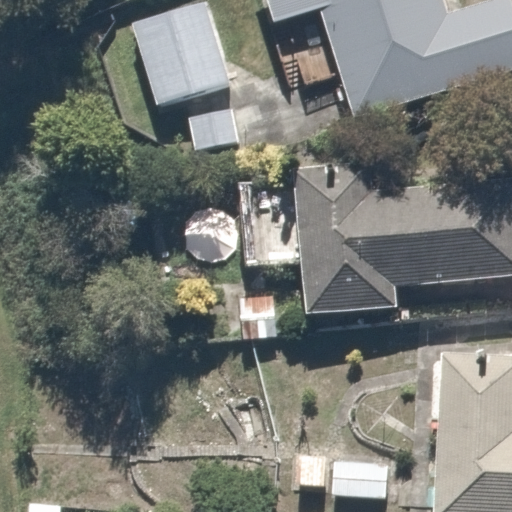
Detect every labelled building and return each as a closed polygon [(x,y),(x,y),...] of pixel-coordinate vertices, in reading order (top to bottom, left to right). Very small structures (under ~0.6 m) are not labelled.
[(341,78),(353,119),(511,70),(511,0),(507,0),(455,16),(449,0),(265,0),(294,93),(341,78)] [(207,4),(132,30),(159,111),(235,85),(207,4)] [(252,101),(193,115),(203,156),(262,141),(252,101)] [(308,316),(399,312),(398,290),(511,284),(511,188),(373,195),(372,176),(302,179),(308,316)] [(289,196),(244,197),(245,276),(290,275),(289,196)] [(511,511),(511,359),(445,355),(434,511),(511,511)] [(301,456),(298,489),(332,491),(331,499),(391,503),(394,462),(301,456)]
